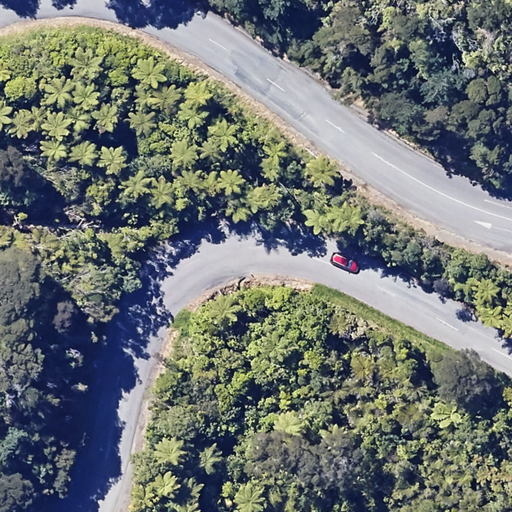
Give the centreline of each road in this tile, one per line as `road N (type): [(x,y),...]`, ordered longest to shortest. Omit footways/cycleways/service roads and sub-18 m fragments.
road 1 (tertiary): [(511,358),(324,260),(229,246),(191,259),(141,311),(81,511)]
road 2 (tertiary): [(100,0),(210,39),(444,194),(511,219)]
